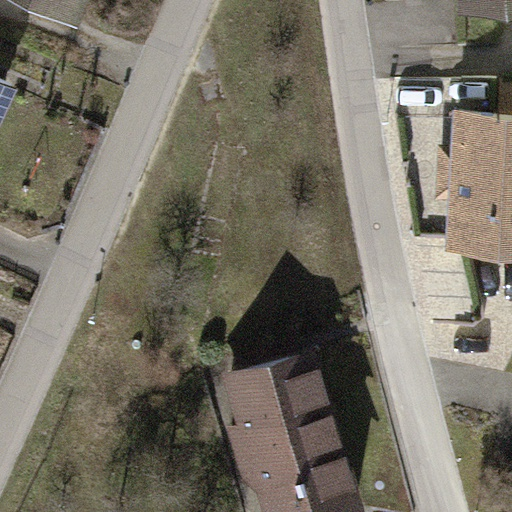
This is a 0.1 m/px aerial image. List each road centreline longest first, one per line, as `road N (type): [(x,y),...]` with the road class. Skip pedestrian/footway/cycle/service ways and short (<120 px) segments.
road 1 (residential): [(345,0),(360,112),(456,511)]
road 2 (residential): [(186,0),(0,428)]
